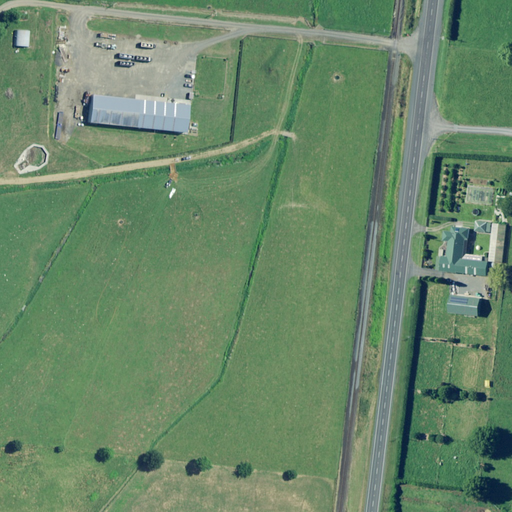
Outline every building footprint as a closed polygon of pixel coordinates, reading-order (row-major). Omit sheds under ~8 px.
[(28,31),(14,30),(13,46),(27,47),(28,31)] [(186,97),(86,85),(83,115),(182,127),(186,97)] [(483,179),(468,177),(467,185),(482,187),(483,179)] [(491,222),(475,221),(474,231),(490,232),(491,222)] [(502,262),(506,224),(493,222),(489,261),(502,262)] [(463,255),(466,255),(468,234),(466,234),(467,228),(451,226),(448,250),(455,251),(455,254),(460,255),(459,258),(443,256),(441,271),(487,276),(489,261),(463,259),(463,255)] [(481,298),(451,295),(449,313),(479,316),(481,298)] [(499,311),(492,310),(491,319),(498,320),(499,311)]
